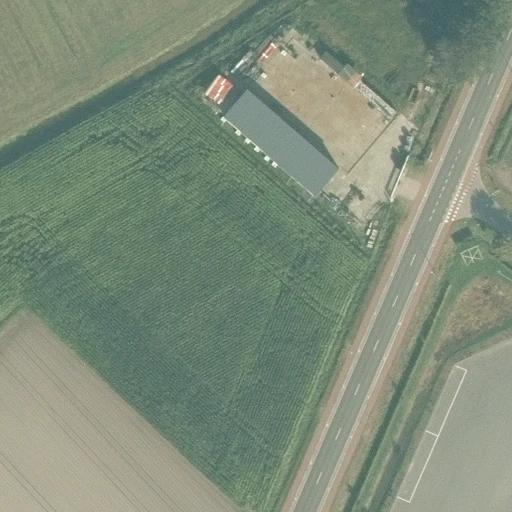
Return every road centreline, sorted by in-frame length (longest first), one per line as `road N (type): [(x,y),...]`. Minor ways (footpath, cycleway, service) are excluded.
road 1 (primary): [(303,511),(441,190)]
road 2 (primary): [(441,190),(511,26)]
